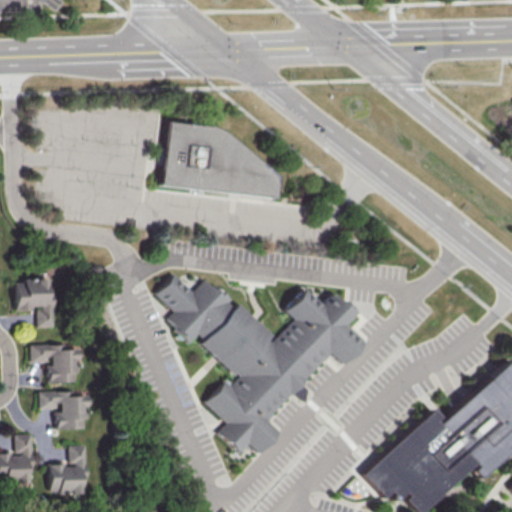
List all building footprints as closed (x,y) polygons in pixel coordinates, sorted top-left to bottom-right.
[(156,183),(164,120),(214,126),(273,175),(271,197),(156,183)] [(254,452),(244,443),(235,451),(214,431),(222,422),(200,401),(221,380),(226,385),(234,377),(215,359),(197,342),(201,339),(195,333),(186,343),(171,329),(173,327),(164,318),(171,311),(152,292),(171,272),(190,290),(204,275),(228,298),(225,301),(231,306),(234,303),(235,302),(253,319),(268,333),(264,337),(268,341),(290,318),(281,309),(302,287),(319,303),(329,293),(350,313),(340,323),(358,340),(337,363),(326,352),(324,354),(295,384),(263,418),(275,430),(254,452)] [(11,308),(33,308),(33,326),(50,325),(49,278),(11,279),(11,308)] [(26,361),(45,361),(45,381),(74,381),(73,348),(63,348),(63,344),(26,344),(26,361)] [(502,360),(511,371),(511,391),(501,402),(505,407),(509,403),(511,406),(511,494),(506,488),(511,482),(511,454),(510,452),(511,450),(511,446),(509,443),(475,475),(469,469),(472,466),(468,461),(414,511),(412,511),(400,499),(404,494),(401,491),(392,500),(388,496),(391,494),(387,489),(378,497),(357,474),(427,408),(434,416),(430,420),(434,423),(442,416),(459,400),(502,360)] [(82,427),(82,390),(35,391),(35,408),(54,407),(54,411),(51,411),(52,428),(82,427)] [(27,434),(10,434),(10,452),(0,452),(0,481),(23,481),(23,470),(28,469),(27,434)] [(44,463),(44,491),(77,491),(77,478),(82,478),(81,444),(64,445),(64,464),(61,464),(61,462),(44,463)]
